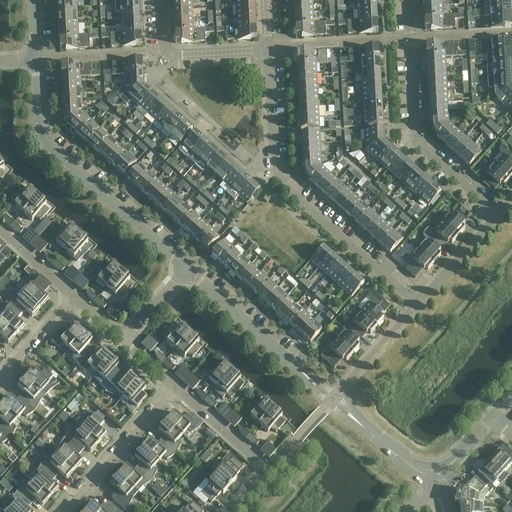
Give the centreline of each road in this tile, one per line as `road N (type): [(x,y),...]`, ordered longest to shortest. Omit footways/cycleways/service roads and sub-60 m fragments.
road 1 (residential): [(408,0),(415,137),(498,213),(416,304),(276,178),(267,47)]
road 2 (residential): [(428,485),(188,269)]
road 3 (residential): [(188,269),(44,141),(36,58)]
road 4 (residential): [(229,511),(265,471),(174,386)]
road 5 (residential): [(62,511),(174,386)]
road 6 (residential): [(267,47),(171,54),(160,0)]
